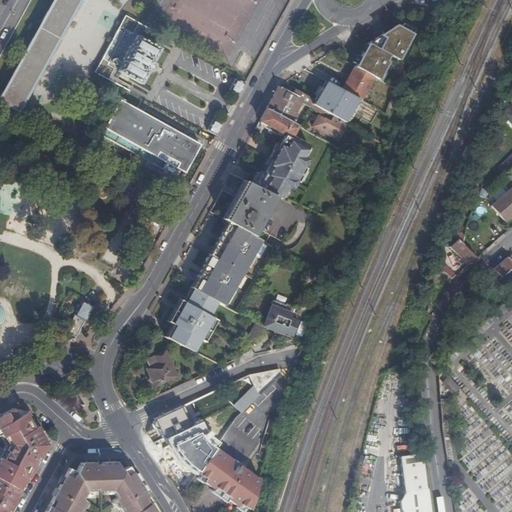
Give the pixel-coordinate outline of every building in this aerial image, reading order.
[(54,0),(0,99),(0,101),(19,112),(80,0),(54,0)] [(395,25),(367,43),(398,60),(411,34),(413,30),(402,23),(399,28),(395,25)] [(160,48),(137,36),(131,47),(130,46),(123,60),(124,61),(118,71),(142,84),(148,71),(147,71),(152,60),(154,61),(160,48)] [(395,59),(361,40),(349,64),(354,67),(362,70),(367,61),(369,62),(372,57),(391,68),(395,59)] [(360,100),(373,77),(362,70),(354,67),(342,90),(360,100)] [(324,80),(305,70),(295,90),(314,100),(324,80)] [(236,79),(231,89),(230,90),(239,95),(245,84),(236,79)] [(293,93),(279,86),(266,109),(295,125),(297,122),(292,119),(301,103),(305,105),(306,103),(311,105),(310,108),(319,113),(311,127),(338,141),(348,124),(344,122),(312,105),(314,100),(295,90),(293,93)] [(121,98),(100,135),(181,180),(200,145),(191,140),(189,142),(183,139),(185,136),(144,113),(142,116),(136,112),(138,110),(124,102),(125,100),(121,98)] [(336,109),(315,98),(314,100),(312,105),(333,116),(336,109)] [(511,107),(509,104),(502,111),(504,113),(503,114),(511,124),(511,107)] [(375,139),(388,115),(371,106),(358,130),(375,139)] [(295,125),(266,109),(263,116),(259,123),(260,126),(279,136),(281,135),(282,134),(283,134),(284,133),(291,136),(297,126),(295,125)] [(217,136),(223,124),(214,120),(207,131),(217,136)] [(272,157),(269,156),(264,164),(267,166),(263,173),(257,170),(249,183),(275,196),(280,199),(286,186),(291,188),(306,160),(302,157),(308,146),(291,136),(284,133),(283,134),(284,135),(278,145),(275,144),(271,152),(274,153),(272,157)] [(231,224),(253,236),(275,196),(249,183),(246,182),(224,220),(227,222),(231,224)] [(511,213),(511,189),(491,206),(505,221),(511,215),(510,215),(511,213)] [(151,208),(134,199),(130,205),(148,215),(151,208)] [(360,208),(354,207),(348,204),(343,216),(355,221),(360,208)] [(167,226),(171,219),(151,208),(148,215),(146,218),(163,227),(164,224),(167,226)] [(365,230),(355,221),(351,230),(360,234),(365,230)] [(227,222),(209,254),(213,257),(231,224),(227,222)] [(253,236),(231,224),(213,257),(224,263),(242,272),(259,239),(253,236)] [(458,232),(454,236),(462,244),(463,237),(458,232)] [(462,244),(454,236),(452,239),(456,242),(451,247),(469,265),(476,259),(477,258),(464,246),(464,245),(462,244)] [(473,239),(464,246),(477,258),(485,251),(473,239)] [(209,254),(200,271),(204,273),(213,257),(209,254)] [(224,263),(213,257),(204,273),(215,279),(233,289),(242,272),(224,263)] [(511,262),(507,257),(500,264),(490,272),(497,280),(511,267),(511,262)] [(449,269),(445,273),(452,280),(456,276),(449,269)] [(193,289),(195,290),(204,273),(200,271),(191,288),(193,289)] [(215,279),(204,273),(195,290),(216,301),(224,305),(233,289),(215,279)] [(182,301),(179,307),(185,309),(182,315),(177,312),(170,324),(175,326),(181,329),(174,342),(193,352),(199,340),(202,341),(214,319),(209,316),(216,301),(195,290),(193,289),(186,303),(182,301)] [(66,332),(76,338),(85,321),(85,322),(93,307),(82,301),(74,315),(74,316),(66,332)] [(303,303),(295,311),(303,319),(311,311),(303,303)] [(185,309),(179,307),(177,312),(182,315),(185,309)] [(248,337),(256,342),(268,330),(256,323),(248,337)] [(181,329),(175,326),(168,339),(174,342),(181,329)] [(165,351),(146,360),(149,367),(146,369),(154,386),(176,376),(165,351)] [(254,385),(259,395),(282,373),(281,369),(249,375),(254,385)] [(254,385),(234,406),(240,413),(259,395),(254,385)] [(197,424),(187,402),(151,419),(160,438),(162,437),(163,440),(187,429),(186,426),(189,425),(192,427),(197,424)] [(26,412),(24,413),(23,411),(17,409),(15,410),(13,409),(12,407),(0,414),(0,434),(1,437),(4,436),(5,435),(12,444),(4,460),(3,459),(1,459),(0,458),(0,511),(10,511),(14,506),(16,507),(40,464),(37,462),(40,458),(41,459),(44,453),(46,453),(50,446),(29,412),(26,413),(26,412)] [(245,468),(240,464),(238,467),(230,461),(232,459),(215,447),(212,450),(197,472),(205,478),(204,479),(215,487),(216,485),(223,489),(221,491),(228,496),(227,497),(238,505),(240,503),(245,506),(246,506),(250,509),(260,477),(255,476),(250,472),(248,474),(244,471),(245,468)] [(432,511),(429,489),(426,490),(421,452),(399,455),(403,491),(399,499),(400,511),(432,511)] [(40,464),(46,453),(44,453),(41,459),(40,458),(37,462),(40,464)] [(240,464),(232,459),(230,461),(238,467),(240,464)] [(86,489),(94,488),(103,488),(108,488),(112,488),(113,489),(117,495),(113,498),(111,502),(113,504),(114,505),(117,505),(118,505),(122,511),(157,511),(157,510),(151,501),(149,503),(144,494),(141,485),(137,487),(134,483),(138,481),(128,465),(121,469),(115,460),(103,461),(100,464),(96,464),(93,462),(81,462),(76,472),(71,469),(62,484),(63,486),(64,487),(62,491),(58,488),(53,496),(55,498),(50,506),(46,511),(78,511),(80,509),(82,507),(84,506),(86,506),(87,504),(88,503),(87,501),(86,499),(82,497),(85,491),(86,490),(86,489)]
